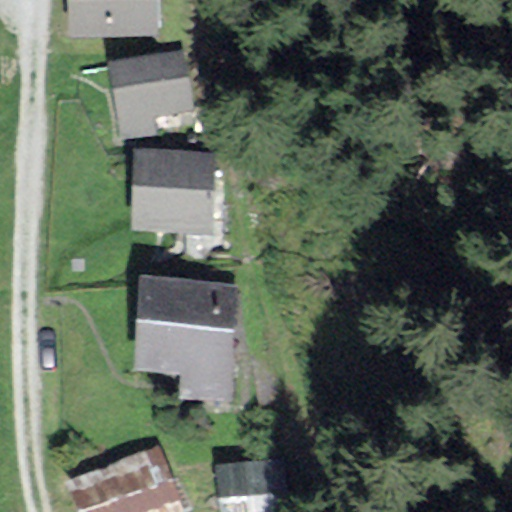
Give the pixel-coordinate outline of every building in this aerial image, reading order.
[(150,0),(69,0),(71,48),(151,46),(150,0)] [(176,62),(109,74),(118,131),(186,120),(176,62)] [(212,163),(137,160),(134,240),(209,243),(212,163)] [(233,290),(144,285),(139,382),(184,385),(183,409),(226,412),(233,290)] [(175,511),(157,459),(71,489),(78,511),(175,511)] [(270,511),(264,468),(208,476),(212,511),(270,511)]
